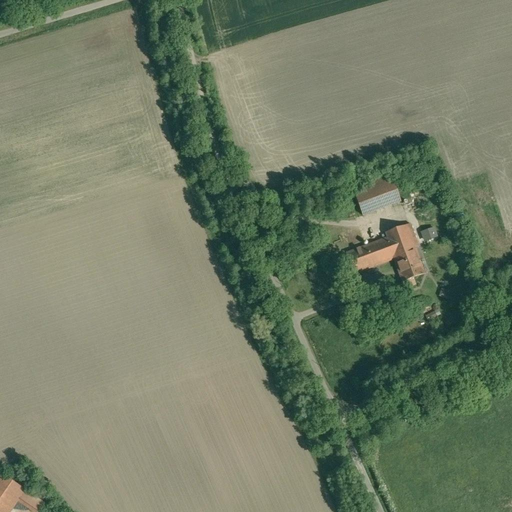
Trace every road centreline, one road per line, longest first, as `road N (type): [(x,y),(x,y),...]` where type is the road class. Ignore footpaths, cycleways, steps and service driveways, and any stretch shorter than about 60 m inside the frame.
road 1 (unclassified): [(180,0),(202,83),(338,418)]
road 2 (unclassified): [(511,323),(338,418)]
